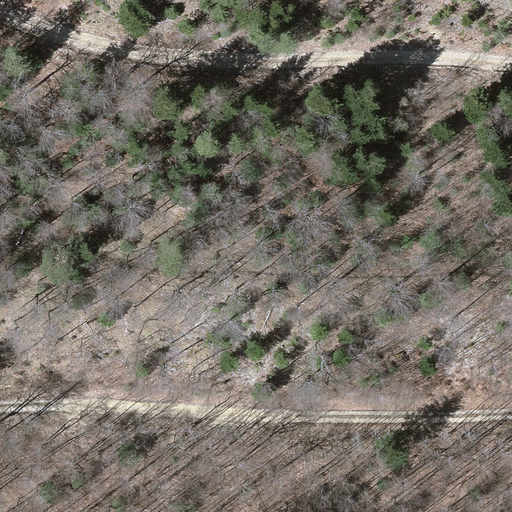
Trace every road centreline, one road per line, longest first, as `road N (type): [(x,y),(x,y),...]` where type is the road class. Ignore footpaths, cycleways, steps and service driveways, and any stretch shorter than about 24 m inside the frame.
road 1 (track): [(511,64),(174,57),(61,35),(0,11)]
road 2 (track): [(0,407),(159,405),(298,416),(511,412)]
